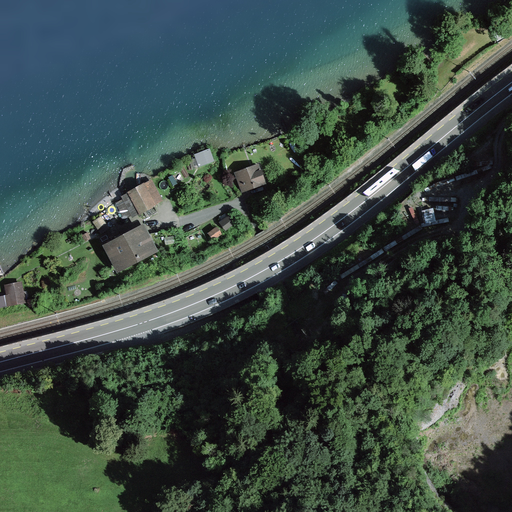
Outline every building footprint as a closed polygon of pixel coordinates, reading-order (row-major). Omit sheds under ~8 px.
[(202,152),(206,164),(213,161),(209,149),(202,152)] [(238,175),(244,190),(264,183),(259,167),(238,175)] [(160,200),(151,183),(114,203),(123,220),(160,200)] [(230,216),(222,223),(227,229),(235,222),(230,216)] [(216,228),(209,234),(212,239),(220,233),(216,228)] [(154,250),(183,245),(180,230),(146,236),(142,229),(106,248),(118,269),(154,250)] [(0,299),(0,305),(23,301),(20,285),(7,287),(9,297),(0,299)]
